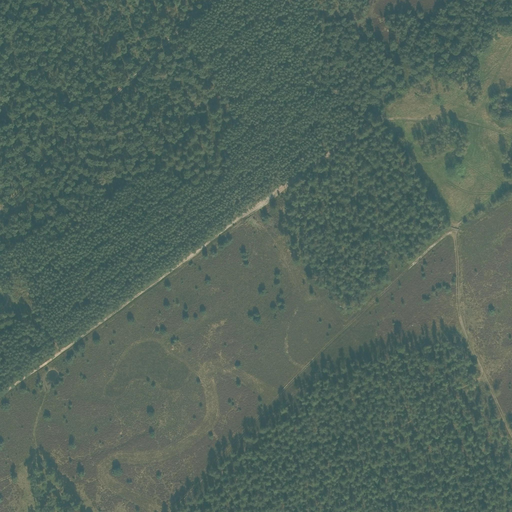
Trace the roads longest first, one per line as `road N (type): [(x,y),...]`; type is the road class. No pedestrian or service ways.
road 1 (track): [(0,395),(376,121),(456,118),(511,137)]
road 2 (track): [(171,511),(314,358),(455,228)]
road 3 (track): [(511,184),(455,228),(463,326),(511,434)]
road 4 (track): [(485,376),(341,465),(289,511)]
